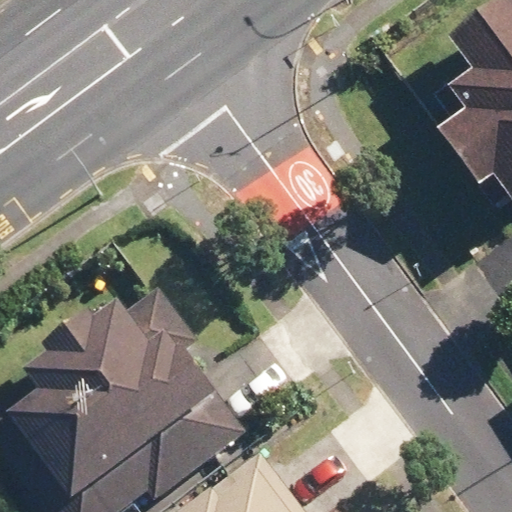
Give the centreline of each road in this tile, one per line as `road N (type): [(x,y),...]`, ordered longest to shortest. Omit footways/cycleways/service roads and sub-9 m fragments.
road 1 (residential): [(511,497),(157,13)]
road 2 (secondary): [(0,130),(157,13)]
